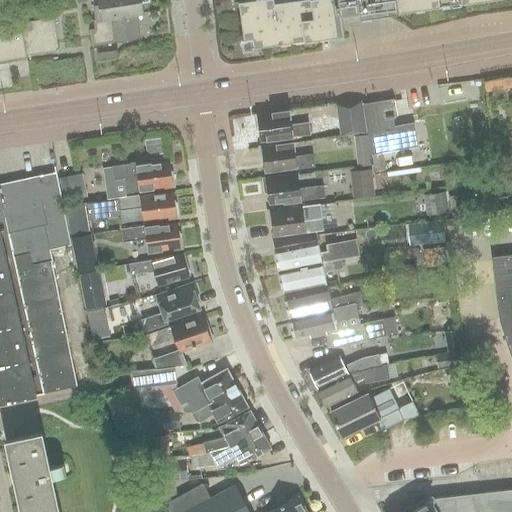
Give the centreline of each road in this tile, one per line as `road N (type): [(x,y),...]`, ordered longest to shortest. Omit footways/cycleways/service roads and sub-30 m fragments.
road 1 (residential): [(358,511),(256,344),(234,287),(202,91)]
road 2 (tertiary): [(202,91),(511,44)]
road 3 (tertiary): [(0,123),(202,91)]
